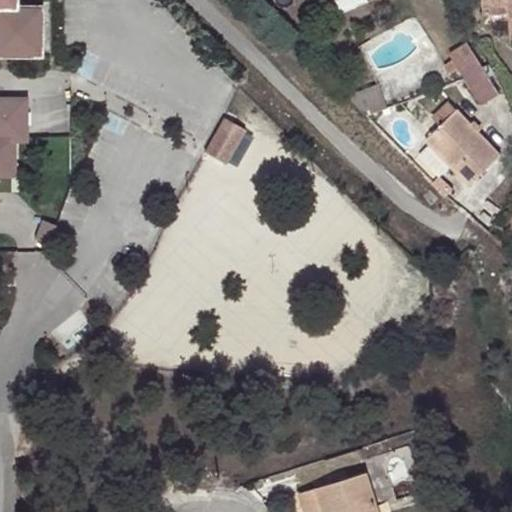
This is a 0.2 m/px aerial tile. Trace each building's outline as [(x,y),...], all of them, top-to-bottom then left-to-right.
[(0,0),(0,64),(39,63),(39,17),(18,17),(17,0),(0,0)] [(511,0),(473,0),(474,7),(499,5),(500,31),(511,29),(511,0)] [(457,35),(439,46),(443,53),(435,57),(441,66),(448,62),(472,98),(490,87),(457,35)] [(368,76),(335,88),(355,108),(377,101),(368,76)] [(447,102),(414,134),(459,179),(491,147),(447,102)] [(228,161),(244,124),(219,114),(204,151),(228,161)] [(0,188),(5,189),(5,175),(18,175),(18,154),(30,154),(30,117),(0,117),(0,188)] [(30,154),(18,154),(18,175),(30,175),(30,154)] [(63,241),(48,236),(41,255),(55,261),(63,241)] [(379,511),(364,471),(298,492),(304,511),(379,511)]
